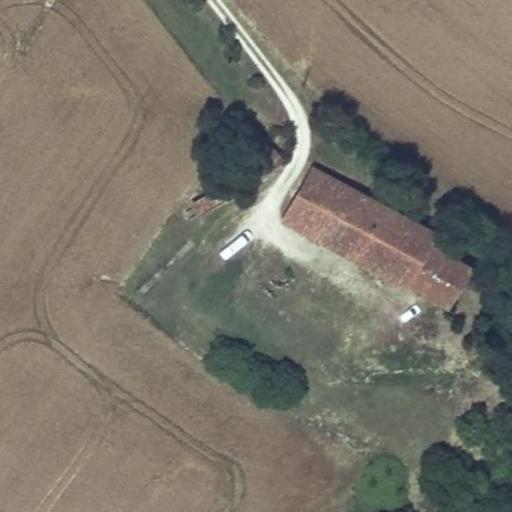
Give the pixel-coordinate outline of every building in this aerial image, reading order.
[(252,123),(227,142),(261,184),(285,165),(252,123)] [(193,210),(201,223),(251,189),(239,168),(211,186),(217,195),(193,210)] [(288,220),(313,233),(338,182),(312,169),(288,220)] [(338,182),(313,233),(413,289),(436,241),(441,233),(379,203),(338,182)] [(475,272),(436,241),(413,289),(455,311),(475,272)]
